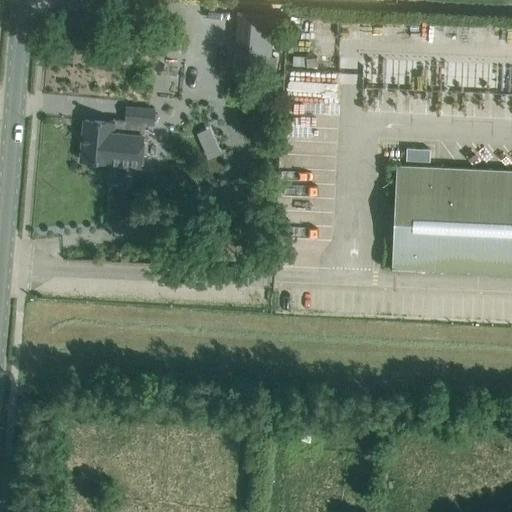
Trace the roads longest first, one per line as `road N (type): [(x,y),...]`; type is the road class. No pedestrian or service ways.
road 1 (unknown): [(23,261),(349,276)]
road 2 (tertiary): [(0,291),(24,0)]
road 3 (unknown): [(349,276),(511,280)]
road 4 (unknown): [(511,133),(373,126),(360,138)]
road 5 (unknown): [(360,138),(349,276)]
